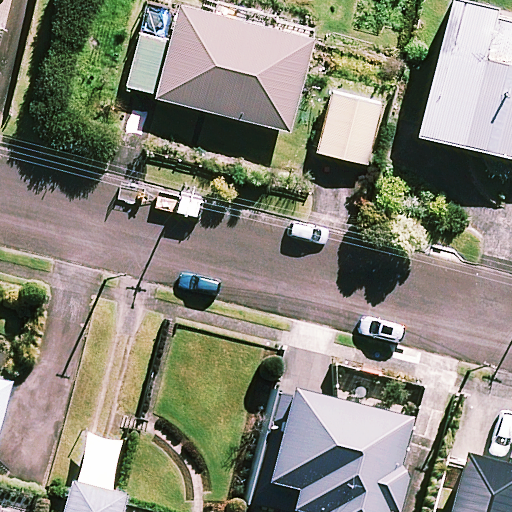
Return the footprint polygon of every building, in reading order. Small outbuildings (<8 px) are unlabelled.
[(202,0),(201,3),(188,0),(174,0),(172,12),(144,5),(137,33),(123,87),(284,128),(312,19),(235,0),(202,0)] [(485,0),(439,0),(421,74),(404,69),(393,116),(410,121),(408,129),(511,154),(511,14),(488,9),(490,1),(485,0)] [(377,101),(327,90),(315,150),(364,161),(377,101)] [(392,420),(272,393),(246,506),(273,511),(369,511),(370,511),(379,511),(389,473),(380,471),(392,420)] [(109,511),(113,498),(102,495),(116,441),(87,434),(74,488),(60,485),(52,511),(109,511)] [(511,511),(511,469),(453,455),(439,511),(511,511)] [(0,511),(22,511),(26,497),(0,490),(0,511)]
